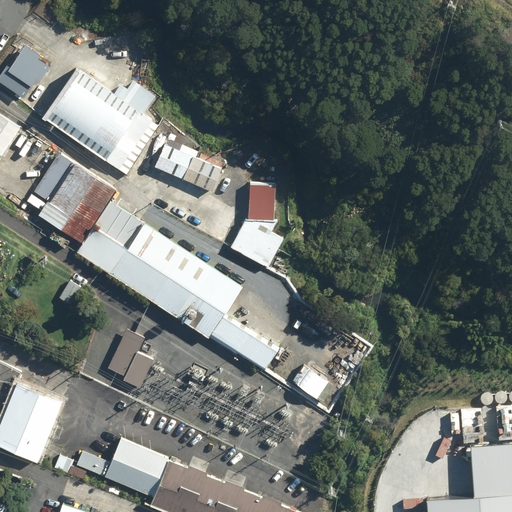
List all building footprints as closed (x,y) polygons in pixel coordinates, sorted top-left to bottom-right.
[(134,33),(94,40),(97,57),(137,50),(134,33)] [(39,56),(24,46),(9,67),(6,65),(0,74),(0,82),(26,100),(48,67),(37,59),(39,56)] [(45,116),(119,167),(152,118),(142,112),(155,93),(135,79),(123,97),(79,67),(45,116)] [(22,127),(0,113),(0,155),(3,157),(22,127)] [(261,134),(261,146),(272,147),(273,134),(261,134)] [(154,165),(212,190),(232,143),(222,138),(217,149),(204,143),(198,156),(164,141),(154,165)] [(39,213),(83,241),(117,188),(59,152),(34,190),(48,199),(39,213)] [(231,246),(268,266),(283,237),(270,231),(277,218),(274,218),(275,184),(289,185),(290,165),(259,164),(250,181),(247,215),(231,246)] [(243,286),(110,200),(77,251),(209,336),(209,335),(236,353),(237,351),(264,369),(279,346),(226,311),(243,286)] [(59,296),(71,303),(81,286),(70,279),(59,296)] [(124,378),(140,386),(153,358),(137,350),(144,335),(126,327),(108,366),(125,374),(124,378)] [(195,363),(188,377),(201,384),(208,370),(195,363)] [(0,419),(0,445),(37,460),(61,398),(16,380),(0,419)] [(150,505),(167,511),(304,511),(282,503),(283,500),(264,493),(263,495),(245,488),(246,485),(227,478),(226,481),(207,473),(208,471),(190,463),(188,466),(169,458),(169,457),(120,437),(111,460),(82,449),(76,464),(155,495),(150,505)] [(423,490),(424,511),(511,511),(511,437),(468,440),(471,487),(423,490)] [(55,467),(83,479),(87,470),(71,465),(74,458),(60,453),(55,467)] [(411,478),(369,476),(368,496),(410,498),(411,478)] [(58,511),(97,511),(62,501),(58,511)]
